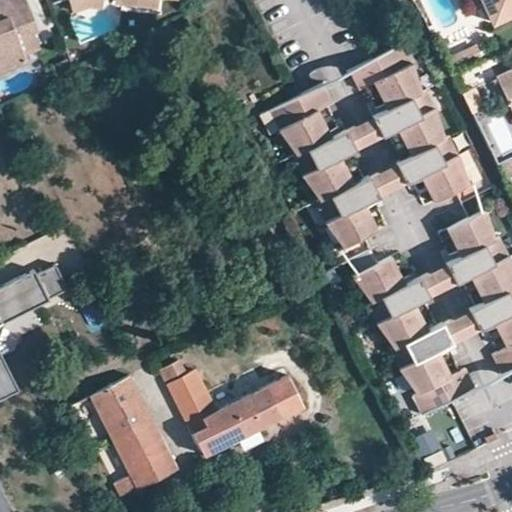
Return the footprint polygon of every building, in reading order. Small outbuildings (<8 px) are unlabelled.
[(0,0),(0,10),(2,16),(0,17),(0,70),(25,62),(22,53),(41,46),(35,29),(38,28),(27,0),(0,0)] [(70,0),(74,9),(92,5),(106,6),(106,0),(70,0)] [(511,0),(469,0),(470,1),(471,0),(481,0),(491,19),(511,9),(511,0)] [(398,46),(384,53),(394,74),(405,69),(409,67),(398,46)] [(386,137),(398,131),(410,156),(398,163),(395,165),(404,186),(422,177),(434,203),(449,196),(464,188),(451,162),(441,167),(431,146),(441,142),(428,115),(419,120),(408,101),(418,95),(405,69),(394,74),(384,53),(368,61),(347,72),(358,93),(362,91),(374,85),(387,111),(376,117),(371,119),(382,140),(386,137)] [(511,67),(494,74),(511,111),(511,67)] [(362,181),(352,186),(339,161),(350,154),(355,152),(345,132),(340,134),(329,140),(315,115),(331,106),(322,85),(286,103),(295,124),(287,129),(300,154),(309,150),(319,170),(310,175),(323,201),(332,196),(342,217),(333,222),(347,247),(366,238),(375,233),(363,207),(378,199),(367,178),(362,181)] [(418,95),(408,101),(419,120),(428,115),(432,114),(423,93),(418,95)] [(287,129),(295,124),(286,103),(272,111),(282,131),(287,129)] [(371,119),(345,132),(355,152),(382,140),(371,119)] [(451,162),(456,160),(446,139),(441,142),(431,146),(441,167),(451,162)] [(310,175),(319,170),(309,150),(300,154),(295,158),(304,178),(310,175)] [(456,160),(451,162),(464,188),(474,183),(461,157),(456,160)] [(367,178),(378,199),(404,186),(395,165),(367,178)] [(333,222),(342,217),(332,196),(323,201),(318,204),(328,223),(333,222)] [(456,285),(473,277),(485,301),(473,307),(468,309),(479,330),(484,328),(495,322),(508,346),(496,352),(491,354),(501,374),(511,369),(511,306),(504,291),(511,287),(511,281),(502,261),(492,267),(483,247),(492,242),(479,216),(462,224),(449,230),(462,257),(451,262),(446,264),(456,285)] [(502,261),(507,259),(496,240),(492,242),(483,247),(492,267),(502,261)] [(437,325),(424,330),(413,306),(430,298),(419,277),(413,280),(402,286),(390,261),(380,266),(361,275),(374,300),(384,296),(393,316),(385,320),(397,346),(406,341),(417,363),(408,366),(421,393),(430,389),(439,406),(474,389),(464,368),(459,370),(447,376),(435,352),(452,344),(442,322),(437,325)] [(0,391),(13,386),(0,358),(0,324),(0,318),(3,320),(48,298),(47,296),(66,287),(54,263),(35,272),(33,268),(0,283),(0,391)] [(446,264),(419,277),(430,298),(456,285),(446,264)] [(393,316),(384,296),(374,300),(369,303),(379,324),(385,320),(393,316)] [(442,322),(452,344),(479,330),(468,309),(442,322)] [(397,346),(392,348),(402,369),(408,366),(417,363),(406,341),(397,346)] [(159,370),(169,389),(199,375),(195,368),(184,373),(178,360),(159,370)] [(259,424),(245,396),(216,409),(199,375),(169,389),(201,452),(259,424)] [(245,396),(259,424),(302,403),(288,375),(245,396)] [(128,377),(90,395),(127,471),(110,479),(117,494),(148,478),(160,472),(172,466),(128,377)] [(421,393),(415,395),(425,414),(439,406),(430,389),(421,393)] [(417,438),(423,456),(441,449),(435,432),(417,438)] [(425,461),(429,469),(445,462),(441,453),(425,461)] [(148,478),(154,487),(164,481),(160,472),(148,478)]
